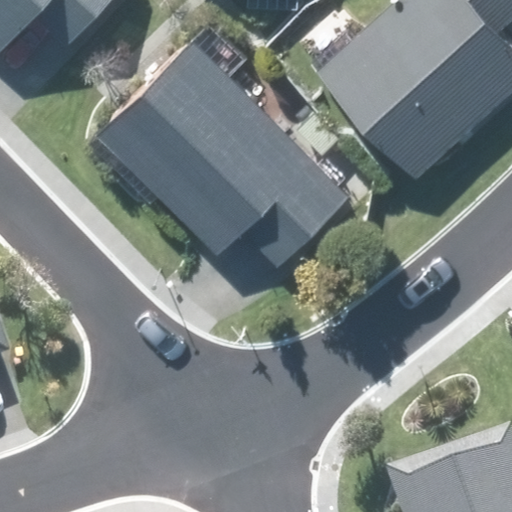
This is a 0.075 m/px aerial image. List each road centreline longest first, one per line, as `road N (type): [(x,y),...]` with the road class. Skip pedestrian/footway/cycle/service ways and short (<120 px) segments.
road 1 (residential): [(231,431),(379,342),(511,223)]
road 2 (residential): [(0,184),(96,286),(160,378),(231,431)]
road 3 (residential): [(0,494),(231,431)]
